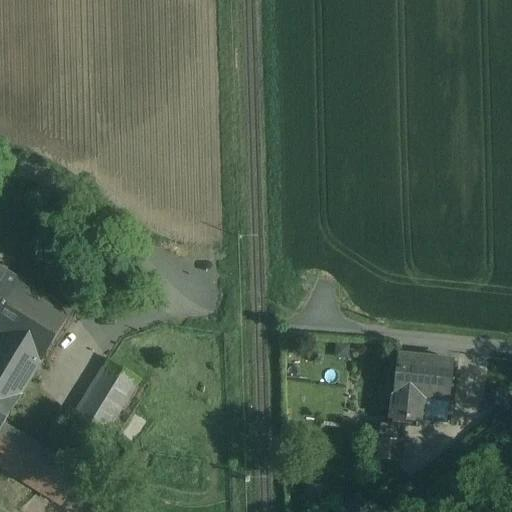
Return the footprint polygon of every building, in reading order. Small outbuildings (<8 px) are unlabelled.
[(0,312),(20,281),(3,271),(6,266),(0,262),(0,312)] [(72,313),(20,281),(0,312),(0,431),(3,427),(4,426),(72,313)] [(454,362),(399,356),(395,395),(424,398),(450,401),(454,362)] [(140,380),(109,361),(81,407),(112,426),(140,380)] [(424,398),(395,395),(393,419),(421,422),(424,398)] [(112,426),(81,407),(73,419),(104,439),(112,426)] [(406,426),(379,422),(379,430),(375,460),(378,460),(402,463),(406,426)] [(81,476),(3,427),(0,431),(0,467),(62,506),(81,476)] [(75,431),(75,433),(75,435),(76,437),(78,438),(80,439),(82,438),(84,437),(85,435),(85,433),(85,431),(83,430),(82,429),(80,428),(78,429),(76,430),(75,431)] [(96,443),(97,441),(96,439),(95,438),(93,437),(91,436),(89,437),(88,438),(87,440),(86,441),(87,443),(88,445),(89,446),(91,447),(93,446),(95,445),(96,443)]
